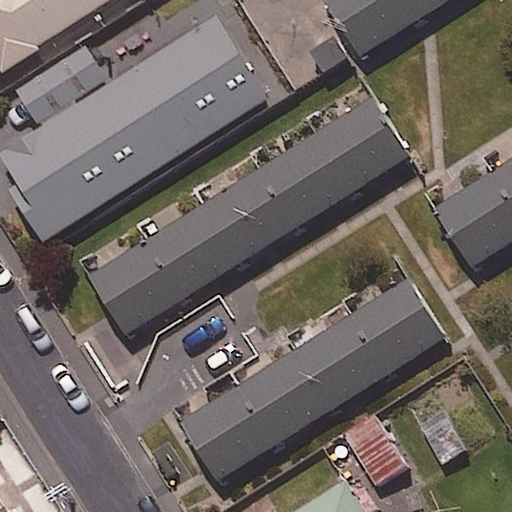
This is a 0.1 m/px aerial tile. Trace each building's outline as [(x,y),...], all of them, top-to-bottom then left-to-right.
[(0,0),(0,80),(128,0),(0,0)] [(331,0),(372,63),(469,0),(331,0)] [(223,28),(0,164),(49,244),(272,107),(223,28)] [(111,90),(89,56),(17,100),(38,135),(111,90)] [(375,107),(96,279),(133,339),(412,167),(375,107)] [(511,166),(443,211),(480,269),(511,248),(511,166)] [(413,285),(187,427),(226,489),(452,347),(413,285)] [(409,473),(376,419),(345,439),(379,492),(409,473)] [(19,511),(0,482),(0,511),(19,511)] [(361,511),(348,491),(314,511),(361,511)]
